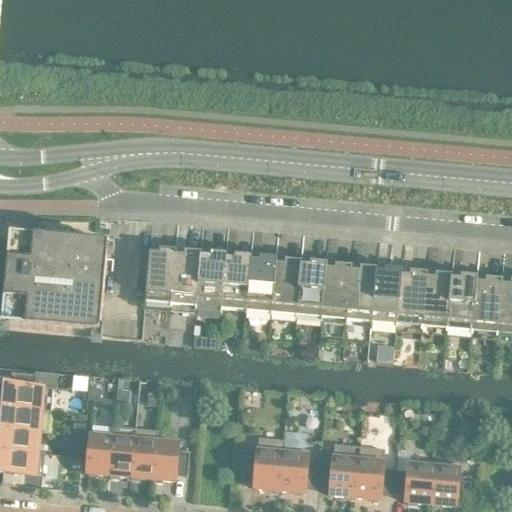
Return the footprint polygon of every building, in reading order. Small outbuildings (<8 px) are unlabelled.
[(108,251),(17,243),(17,251),(9,250),(1,333),(99,342),(108,251)] [(159,252),(159,256),(149,255),(145,304),(171,307),(175,257),(176,257),(176,254),(159,252)] [(184,258),(176,257),(175,257),(171,307),(196,309),(200,260),(201,260),(201,256),(184,254),(184,258)] [(209,261),(201,260),(200,260),(196,309),(221,311),(225,262),(226,262),(226,258),(210,257),(209,261)] [(234,263),(226,262),(225,262),(221,311),(246,313),(250,264),(251,264),(252,261),(235,259),(234,263)] [(271,316),(275,266),(276,267),(277,263),(260,261),(259,265),(251,264),(250,264),(246,313),(271,316)] [(285,267),(276,267),(275,266),(271,316),(296,318),(301,269),(302,265),(285,264),(285,267)] [(310,270),(301,269),(296,318),(321,320),(326,271),(327,267),(310,266),(310,270)] [(335,272),(326,271),(321,320),(346,322),(351,273),(352,270),(335,268),(335,272)] [(360,274),(351,273),(346,322),(371,325),(376,276),(377,276),(377,272),(360,270),(360,274)] [(385,276),(377,276),(376,276),(371,325),(396,327),(401,278),(402,278),(402,274),(385,273),(385,276)] [(410,279),(402,278),(401,278),(396,327),(422,329),(426,280),(427,280),(427,276),(410,275),(410,279)] [(435,281),(427,280),(426,280),(422,329),(447,331),(451,282),(452,282),(452,279),(435,277),(435,281)] [(460,283),(452,282),(451,282),(447,331),(472,334),(476,285),(477,285),(477,281),(460,279),(460,283)] [(485,285),(477,285),(476,285),(472,334),(497,336),(501,287),(502,287),(502,283),(486,282),(485,285)] [(501,287),(497,336),(511,337),(511,284),(510,288),(502,287),(501,287)] [(377,352),(376,364),(392,365),(393,354),(377,352)] [(11,387),(5,387),(3,409),(51,413),(53,391),(35,389),(36,377),(11,375),(11,376),(12,376),(11,387)] [(88,390),(87,403),(100,404),(101,391),(88,390)] [(117,393),(116,405),(128,406),(129,394),(117,393)] [(159,409),(160,397),(148,396),(147,408),(159,409)] [(51,413),(3,409),(1,431),(49,435),(51,413)] [(84,438),(85,426),(73,425),(72,437),(84,438)] [(92,437),(90,437),(87,476),(109,478),(114,430),(113,430),(112,440),(92,438),(92,437)] [(135,432),(114,430),(109,478),(131,480),(135,432)] [(49,435),(1,431),(0,438),(0,452),(44,457),(44,455),(37,455),(39,435),(49,436),(49,435)] [(157,434),(135,432),(131,480),(152,482),(157,434)] [(158,434),(157,434),(152,482),(175,484),(175,478),(186,479),(186,480),(187,480),(190,455),(178,454),(178,445),(177,445),(177,446),(157,444),(158,434)] [(83,450),(84,438),(72,437),(71,449),(83,450)] [(255,485),(254,491),(279,493),(284,443),(259,441),(257,461),(244,460),(242,485),(243,485),(243,484),(255,485)] [(285,443),(284,443),(279,493),(304,496),(305,490),(318,491),(320,467),(307,465),(308,453),(284,450),(285,443)] [(333,468),(320,467),(318,491),(330,492),(330,498),(355,500),(359,450),(334,448),(333,468)] [(384,452),(359,450),(355,500),(380,503),(380,497),(393,498),(395,473),(383,472),(384,452)] [(44,457),(0,452),(0,475),(3,476),(2,486),(1,486),(1,488),(26,490),(27,478),(42,479),(44,457)] [(408,475),(395,473),(393,498),(406,499),(405,505),(431,507),(434,464),(409,462),(408,475)] [(460,466),(434,464),(431,507),(456,509),(456,503),(468,504),(468,505),(469,505),(471,480),(458,479),(460,466)]
